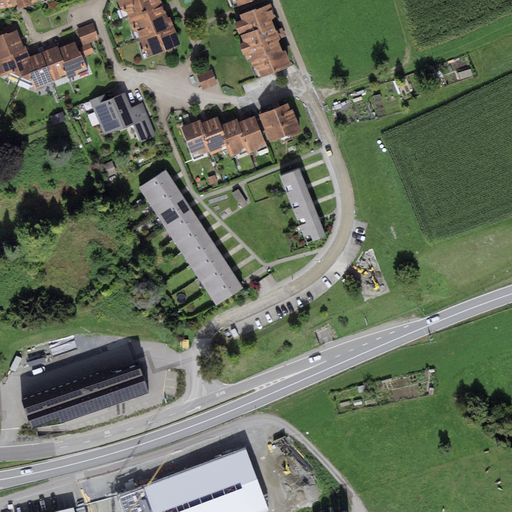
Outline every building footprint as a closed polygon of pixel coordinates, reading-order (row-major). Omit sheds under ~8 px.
[(0,0),(0,8),(18,5),(19,8),(31,3),(38,1),(37,0),(0,0)] [(160,0),(116,0),(120,9),(127,12),(129,16),(127,18),(132,30),(136,30),(143,49),(147,51),(149,57),(180,45),(170,17),(167,17),(160,0)] [(271,3),(239,15),(241,20),(234,22),(243,42),(239,44),(243,54),(245,54),(248,62),(251,61),(253,67),(258,68),(262,76),(291,64),(286,51),(282,50),(278,41),(285,36),(282,28),(276,30),(272,19),(276,16),(271,3)] [(93,23),(77,29),(83,45),(99,39),(93,23)] [(0,58),(27,48),(26,45),(23,46),(22,42),(17,30),(7,34),(6,33),(0,35),(0,58)] [(62,47),(58,48),(67,73),(69,78),(78,75),(78,71),(87,68),(80,52),(78,51),(75,42),(62,47)] [(90,44),(81,48),(84,57),(93,53),(90,44)] [(67,73),(58,48),(57,46),(47,50),(42,52),(53,82),(62,78),(61,75),(67,73)] [(27,48),(0,58),(0,75),(0,77),(12,73),(21,76),(30,56),(28,53),(27,48)] [(53,82),(42,52),(35,54),(30,56),(21,76),(31,81),(35,91),(45,87),(44,85),(53,82)] [(212,69),(197,75),(203,90),(217,84),(212,69)] [(108,92),(89,100),(104,136),(133,123),(141,142),(155,136),(141,104),(131,108),(125,92),(110,98),(108,92)] [(287,103),(259,114),(269,142),(288,135),(292,136),(302,132),(293,109),(290,110),(287,103)] [(62,113),(50,116),(52,125),(65,122),(62,113)] [(265,143),(254,116),(238,122),(248,147),(250,153),(258,149),(260,145),(265,143)] [(221,126),(217,117),(200,124),(210,151),(212,154),(219,151),(221,147),(228,144),(221,126)] [(238,122),(237,120),(221,126),(228,144),(232,156),(240,153),(242,149),(248,147),(238,122)] [(198,121),(181,128),(191,155),(197,153),(201,155),(210,151),(200,124),(198,121)] [(112,161),(103,165),(107,176),(116,172),(112,161)] [(300,168),(279,176),(286,192),(306,184),(300,170),(300,168)] [(166,170),(139,187),(147,201),(174,183),(172,179),(166,170)] [(215,176),(208,178),(210,185),(217,182),(215,176)] [(174,183),(147,201),(156,214),(183,196),(181,193),(174,183)] [(306,184),(286,192),(292,208),(312,200),(307,186),(306,184)] [(238,190),(232,194),(243,208),(248,204),(238,190)] [(183,196),(156,214),(164,226),(191,208),(189,206),(183,196)] [(312,200),(292,208),(299,224),(319,216),(313,203),(312,200)] [(191,208),(164,226),(172,239),(199,221),(198,219),(191,208)] [(319,216),(299,224),(306,243),(326,235),(320,219),(319,216)] [(199,221),(172,239),(175,244),(181,252),(208,234),(206,231),(199,221)] [(208,234),(181,252),(190,266),(217,248),(215,245),(208,234)] [(217,248),(190,266),(198,279),(226,261),(223,257),(217,248)] [(226,261),(198,279),(207,292),(234,275),(232,270),(226,261)] [(234,275),(207,292),(216,306),(243,288),(241,284),(234,275)] [(322,317),(312,322),(316,333),(327,328),(322,317)] [(112,368),(20,399),(30,428),(57,419),(59,423),(149,393),(139,362),(113,371),(112,368)] [(246,448),(118,494),(124,511),(265,511),(268,511),(246,448)]
